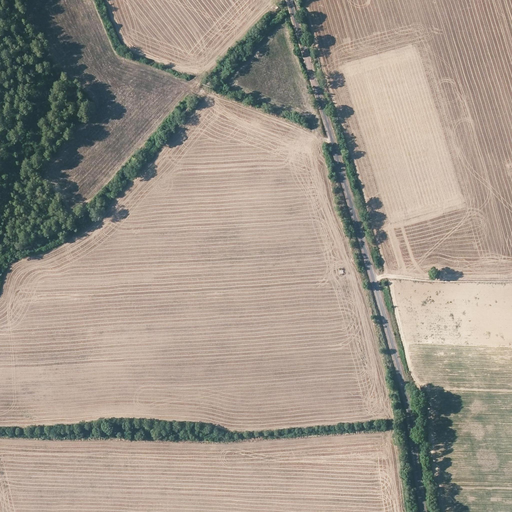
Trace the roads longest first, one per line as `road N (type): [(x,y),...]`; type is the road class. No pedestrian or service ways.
road 1 (tertiary): [(288,0),(405,393),(424,511)]
road 2 (track): [(372,278),(511,278)]
